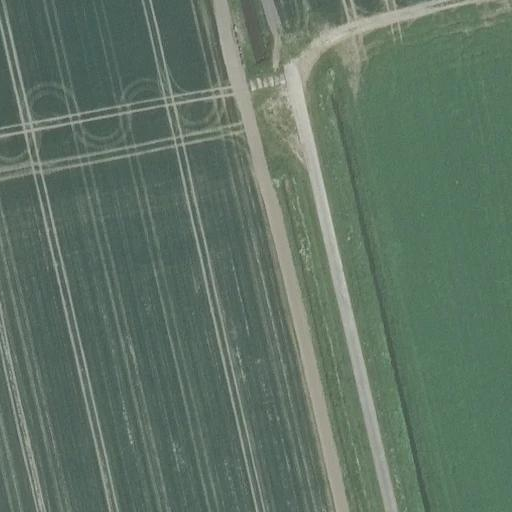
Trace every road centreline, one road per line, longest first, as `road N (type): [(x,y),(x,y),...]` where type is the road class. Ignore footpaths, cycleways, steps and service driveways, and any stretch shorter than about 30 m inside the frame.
road 1 (unclassified): [(387,511),(291,86)]
road 2 (track): [(483,0),(342,35),(309,57),(291,86)]
